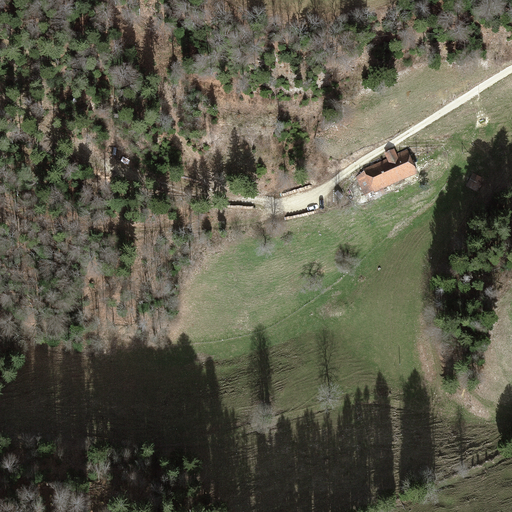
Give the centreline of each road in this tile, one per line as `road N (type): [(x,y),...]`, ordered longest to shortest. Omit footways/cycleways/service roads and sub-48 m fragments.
road 1 (track): [(0,204),(48,223),(135,226),(227,222),(300,203)]
road 2 (track): [(300,203),(511,67)]
